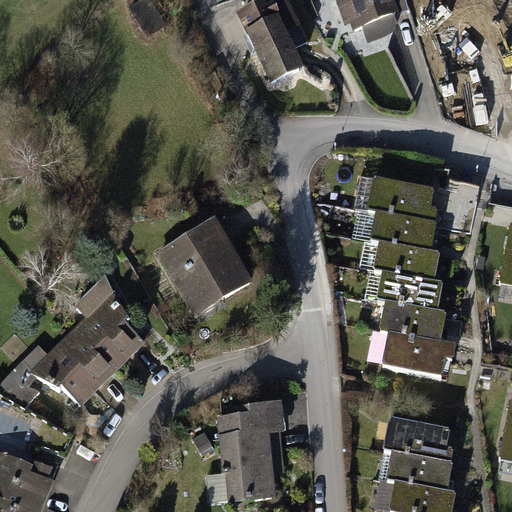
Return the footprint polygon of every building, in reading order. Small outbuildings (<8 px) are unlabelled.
[(288,0),(270,0),(251,9),(262,35),(249,40),(267,83),(298,69),(283,35),(299,27),(288,0)] [(396,17),(389,0),(337,0),(349,33),(396,17)] [(478,11),(432,27),(449,77),(494,61),(478,11)] [(375,182),(370,209),(379,211),(373,240),(382,242),(376,270),(386,272),(380,299),(388,301),(382,329),(392,331),(385,365),(446,377),(452,348),(436,345),(442,316),(433,314),(439,286),(430,284),(436,257),(426,255),(435,212),(427,211),(430,193),(375,182)] [(238,217),(179,249),(215,315),(274,282),(238,217)] [(511,238),(503,282),(511,283),(511,238)] [(118,299),(50,366),(93,409),(161,342),(118,299)] [(288,418),(245,420),(248,491),(291,489),(288,418)] [(446,433),(392,422),(386,450),(393,452),(388,480),(397,482),(391,511),(393,511),(448,511),(452,496),(441,494),(449,454),(442,452),(446,433)] [(0,511),(55,511),(75,467),(14,441),(0,474),(0,511)]
